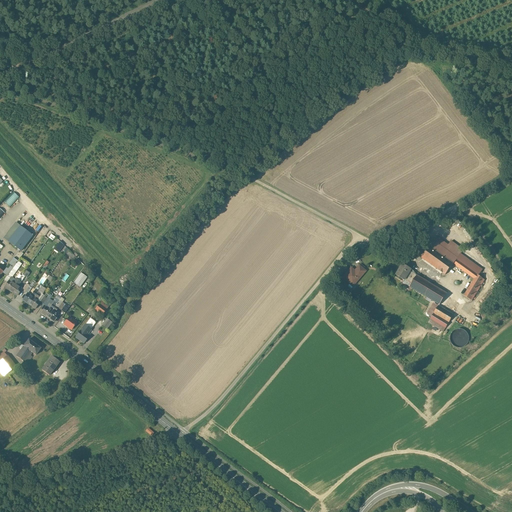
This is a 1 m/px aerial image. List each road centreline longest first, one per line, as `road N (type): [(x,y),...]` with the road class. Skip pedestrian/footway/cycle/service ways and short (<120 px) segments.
road 1 (track): [(118,128),(247,177),(380,247),(511,172)]
road 2 (unclassified): [(178,434),(227,391),(358,236)]
road 3 (secondary): [(0,301),(178,434)]
road 4 (unclassified): [(169,0),(0,82)]
road 5 (trunk): [(471,511),(415,483),(382,489),(357,511)]
road 6 (secondary): [(178,434),(277,511)]
